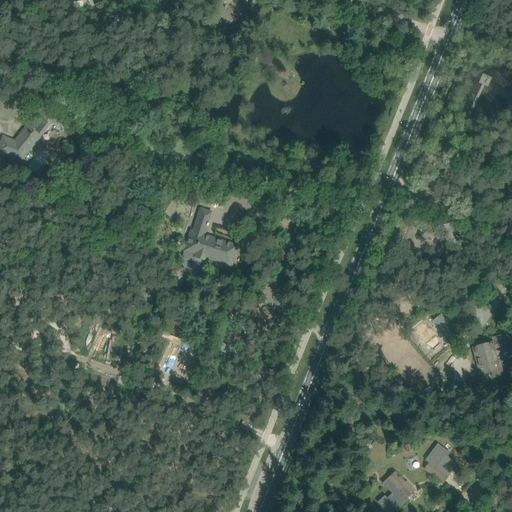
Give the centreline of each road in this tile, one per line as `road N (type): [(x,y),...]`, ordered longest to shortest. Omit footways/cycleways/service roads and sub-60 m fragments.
road 1 (secondary): [(257,511),(388,186)]
road 2 (residential): [(164,0),(138,61),(121,77),(104,81),(0,49)]
road 3 (secondary): [(388,186),(446,37)]
road 4 (residential): [(511,230),(388,186)]
road 5 (track): [(119,511),(0,469)]
